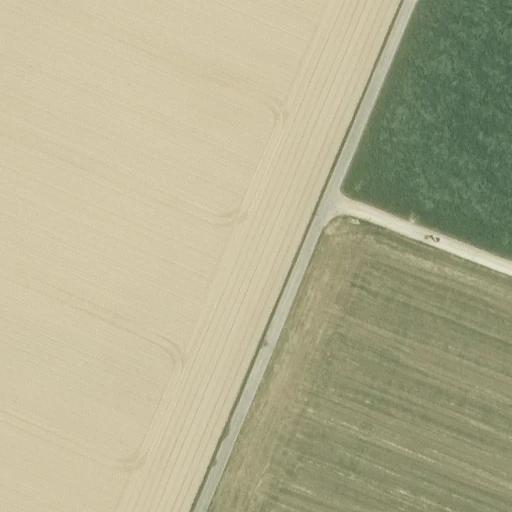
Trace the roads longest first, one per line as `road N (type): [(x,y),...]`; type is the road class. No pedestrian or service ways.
road 1 (track): [(201,511),(411,0)]
road 2 (unknown): [(324,211),(511,279)]
